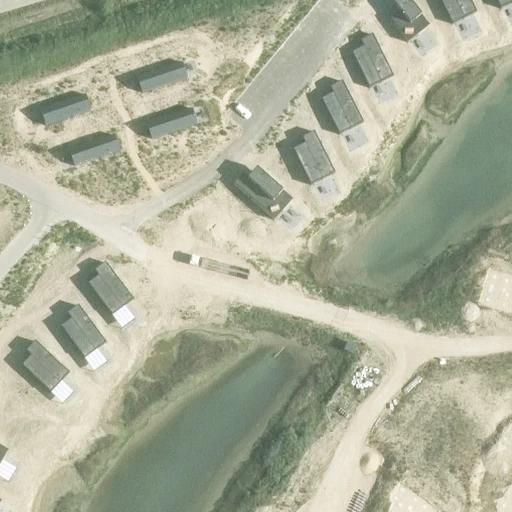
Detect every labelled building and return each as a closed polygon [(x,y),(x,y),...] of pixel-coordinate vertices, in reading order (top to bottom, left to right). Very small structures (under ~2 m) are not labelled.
[(398,13),(388,21),(406,44),(408,43),(406,41),(414,34),(416,36),(419,34),(428,27),(408,2),(404,5),(401,1),(402,0),(397,0),(391,5),(398,13)] [(438,0),(450,24),(452,24),(450,21),(460,16),(461,19),(465,17),(475,12),(468,0),(438,0)] [(511,0),(493,0),(498,9),(500,8),(498,5),(508,0),(509,3),(511,2),(511,0)] [(361,48),(350,53),(367,89),(369,88),(367,85),(377,80),(378,83),(382,81),(392,76),(378,48),(374,50),(371,46),(375,44),(371,35),(358,42),(361,48)] [(181,64),(136,80),(141,95),(186,80),(186,79),(181,80),(177,67),(181,65),(181,64)] [(331,94),(319,100),(337,136),(338,135),(337,132),(347,127),(348,130),(352,128),(362,123),(348,95),(344,97),(341,92),(345,90),(341,82),(328,88),(331,94)] [(84,98),(39,112),(39,113),(44,112),(48,125),(43,127),(44,128),(89,113),(84,98)] [(191,110),(146,126),(151,141),(197,125),(196,124),(192,126),(187,112),(192,111),(191,110)] [(303,144),(291,150),(309,186),(310,185),(309,182),(318,177),(320,180),(323,178),(333,173),(319,145),(315,147),(313,142),(317,140),(313,132),(300,139),(303,144)] [(113,137),(68,153),(68,154),(72,152),(77,165),(73,167),(73,168),(118,152),(113,137)] [(241,176),(232,186),(273,221),(274,220),(271,218),(279,210),(281,212),(284,209),(291,200),(267,180),(264,183),(260,180),(263,176),(256,170),(247,181),(241,176)] [(98,278),(87,286),(111,318),(112,317),(110,314),(119,308),(121,310),(124,308),(133,301),(114,276),(110,279),(107,274),(111,272),(105,264),(94,273),(98,278)] [(511,278),(494,273),(483,301),(511,311),(511,278)] [(70,321),(60,328),(83,360),(84,359),(82,357),(91,350),(93,353),(96,350),(105,344),(86,319),(83,321),(80,317),(83,314),(78,307),(66,315),(70,321)] [(30,358),(21,367),(49,395),(50,394),(48,391),(55,384),(58,386),(60,383),(68,375),(45,353),(42,356),(38,353),(41,350),(35,343),(25,353),(30,358)] [(422,472),(407,494),(429,511),(451,511),(459,503),(422,472)] [(511,511),(511,490),(489,505),(493,511),(511,511)]
